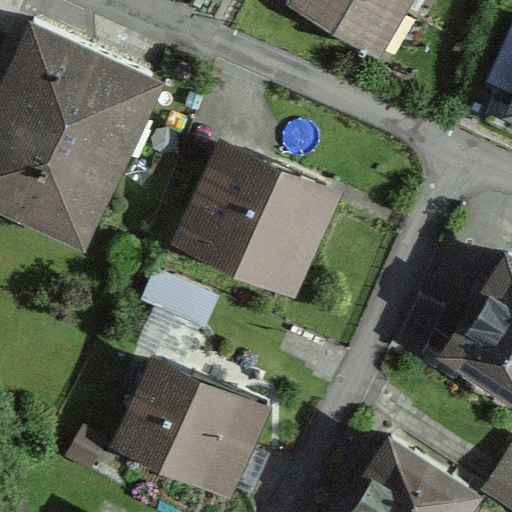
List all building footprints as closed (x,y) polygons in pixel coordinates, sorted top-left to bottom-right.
[(0,197),(90,238),(173,60),(41,0),(35,0),(0,77),(0,197)] [(379,44),(401,5),(392,0),(293,0),(379,49),(381,45),(379,44)] [(351,172),(226,118),(177,231),(301,285),(351,172)] [(511,382),(511,227),(508,225),(437,334),(511,382)] [(446,302),(420,286),(390,333),(415,349),(446,302)] [(272,387),(151,334),(109,429),(230,483),(272,387)] [(457,511),(486,468),(391,406),(321,511),(457,511)] [(108,427),(82,412),(63,445),(90,460),(108,427)] [(511,497),(511,433),(482,478),(511,497)] [(138,511),(107,496),(98,511),(138,511)]
